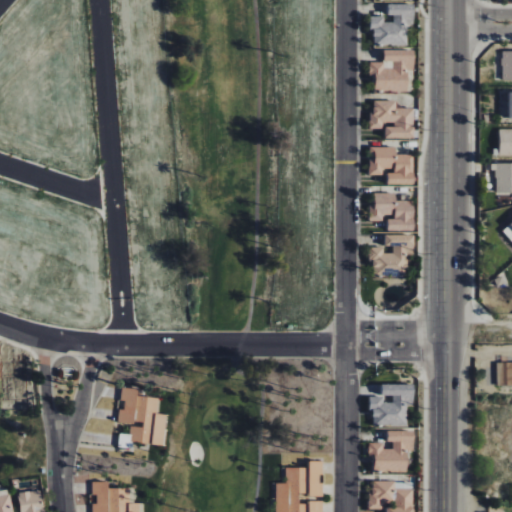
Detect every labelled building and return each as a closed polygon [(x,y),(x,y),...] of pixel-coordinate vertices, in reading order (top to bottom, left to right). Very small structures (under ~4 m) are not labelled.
[(413,4),(388,4),(388,15),(393,15),(393,22),(384,22),(384,16),(370,16),(370,31),(374,31),(374,45),(408,45),(408,25),(413,25),(413,4)] [(369,62),(369,78),(375,78),(374,91),(408,91),(408,71),(413,71),(414,50),(383,49),(383,63),(369,62)] [(503,82),(511,81),(511,51),(502,52),(503,82)] [(385,138),(413,138),(414,109),(396,108),(396,101),(371,101),(371,129),(383,129),(383,125),(385,125),(385,138)] [(511,129),(499,130),(500,156),(511,155),(511,129)] [(387,185),(413,184),(413,154),(396,154),(395,147),(369,147),(369,175),(383,175),(382,171),(387,171),(387,185)] [(495,194),(511,193),(511,163),(495,163),(495,194)] [(395,193),(374,193),(374,205),(369,205),(369,221),(382,221),(382,217),(387,217),(387,231),(414,231),(414,201),(395,200),(395,193)] [(511,362),(497,363),(497,386),(511,385),(511,362)] [(407,426),(407,405),(413,405),(413,385),(381,384),(381,396),(392,396),(392,403),(383,403),(383,397),(369,397),(369,412),(373,412),(373,426),(407,426)] [(163,446),(167,415),(157,414),(159,398),(137,396),(138,389),(123,388),(121,410),(119,409),(118,423),(131,424),(129,442),(150,444),(163,446)] [(413,431),(387,431),(387,442),(392,442),(392,449),(383,449),(383,443),(368,443),(368,458),(373,458),(373,472),(406,472),(407,451),(413,451),(413,431)] [(322,496),(322,461),(308,461),(309,497),(322,496)] [(307,468),(286,467),(285,483),(276,483),(275,511),(321,511),(322,503),(299,502),(299,493),(307,493),(307,468)] [(131,488),(108,487),(108,482),(92,481),(92,495),(94,495),(93,511),(143,511),(144,504),(130,503),(131,488)] [(412,511),(413,489),(395,488),(395,481),(370,481),(369,509),(385,509),(384,511),(412,511)] [(0,511),(13,511),(10,490),(0,491),(0,511)] [(19,511),(43,511),(42,490),(18,493),(19,511)]
